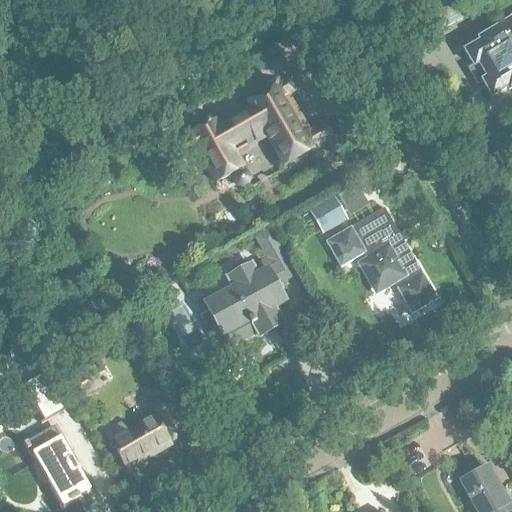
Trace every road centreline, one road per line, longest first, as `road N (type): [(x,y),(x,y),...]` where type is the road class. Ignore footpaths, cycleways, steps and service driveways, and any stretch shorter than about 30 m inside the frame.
road 1 (residential): [(511,317),(328,0)]
road 2 (residential): [(219,511),(511,343)]
